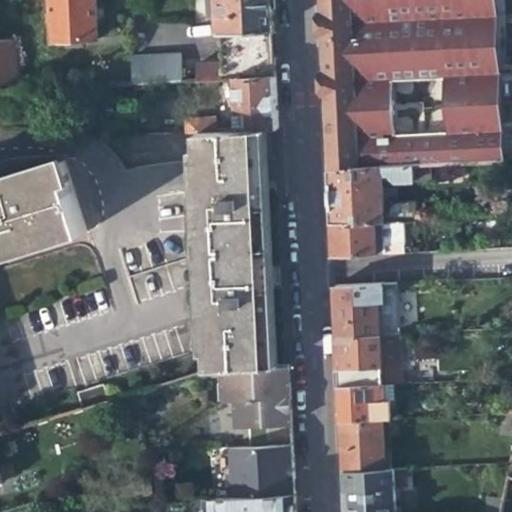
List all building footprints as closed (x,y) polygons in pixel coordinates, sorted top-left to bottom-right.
[(94,0),(48,0),(51,41),(96,38),(94,0)] [(187,82),(235,80),(274,78),(270,11),(269,0),(206,0),(207,17),(219,17),(221,62),(196,64),(196,71),(186,71),(187,82)] [(320,0),(323,43),(328,168),(430,164),(511,161),(503,0),(320,0)] [(0,40),(0,91),(18,90),(14,40),(0,40)] [(132,85),(181,82),(180,55),(130,57),(132,85)] [(235,80),(238,132),(258,131),(276,130),(275,96),(274,78),(235,80)] [(188,134),(196,133),(215,133),(214,120),(187,121),(188,134)] [(208,374),(215,373),(269,370),(258,131),(238,132),(227,132),(215,133),(196,133),(208,374)] [(0,181),(0,256),(85,229),(63,162),(0,181)] [(430,181),(430,164),(328,168),(329,181),(330,197),(382,195),(381,174),(390,174),(390,178),(396,182),(430,181)] [(383,214),(382,195),(330,197),(331,225),(400,222),(407,222),(415,221),(414,205),(390,206),(390,214),(383,214)] [(400,222),(331,225),(331,231),(332,255),(385,253),(384,243),(401,243),(400,222)] [(409,252),(407,222),(400,222),(401,243),(384,243),(385,253),(409,252)] [(335,302),(336,336),(375,334),(375,320),(377,320),(377,301),(384,300),(383,285),(334,288),(335,302)] [(397,333),(375,334),(336,336),(336,346),(338,386),(380,384),(379,367),(399,365),(397,333)] [(247,449),(291,447),(289,410),(288,370),(269,370),(215,373),(216,383),(222,382),(223,402),(230,401),(231,424),(237,428),(246,428),(247,449)] [(395,419),(393,383),(383,384),(384,400),(389,400),(390,419),(395,419)] [(383,384),(380,384),(338,386),(339,400),(340,422),(370,420),(382,419),(390,419),(389,400),(384,400),(383,384)] [(84,410),(108,403),(104,390),(80,398),(84,410)] [(496,414),(495,405),(480,405),(481,414),(496,414)] [(382,419),(370,420),(340,422),(341,438),(342,472),(378,470),(384,470),(382,419)] [(228,498),(293,495),(292,466),(291,447),(247,449),(231,450),(232,474),(227,474),(228,498)] [(384,470),(378,470),(342,472),(343,486),(344,511),(396,511),(395,489),(411,488),(411,469),(384,470)] [(293,511),(293,495),(228,498),(202,500),(203,511),(293,511)] [(24,511),(39,511),(40,508),(39,500),(24,505),(24,511)]
